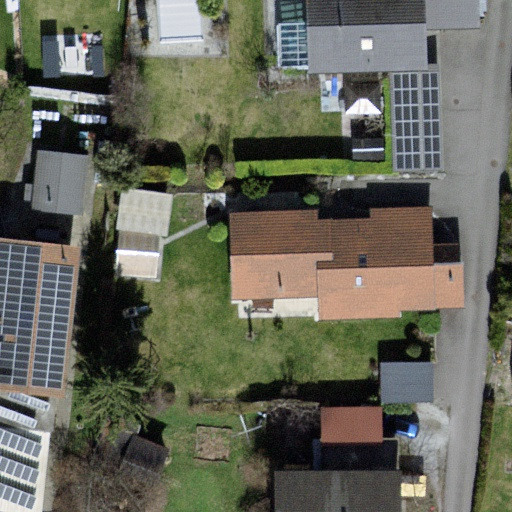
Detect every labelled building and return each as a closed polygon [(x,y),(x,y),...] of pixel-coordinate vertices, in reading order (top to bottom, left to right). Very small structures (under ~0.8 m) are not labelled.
[(199,0),(161,0),(160,25),(198,26),(199,0)] [(295,0),(298,73),(411,69),(409,31),(467,29),(465,0),(295,0)] [(90,207),(92,147),(38,145),(36,205),(90,207)] [(119,267),(164,269),(168,184),(123,182),(119,267)] [(448,221),(216,223),(217,313),(448,312),(448,221)] [(0,242),(0,392),(49,395),(56,245),(0,242)] [(384,353),(382,389),(431,392),(433,356),(384,353)] [(323,461),(378,463),(379,399),(324,397),(323,461)] [(263,511),(381,511),(380,463),(262,466),(263,511)]
